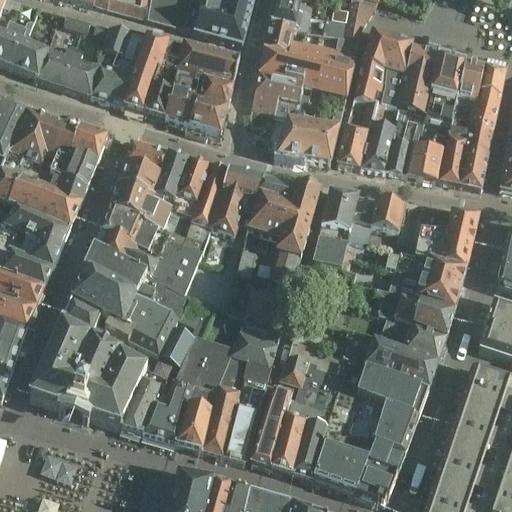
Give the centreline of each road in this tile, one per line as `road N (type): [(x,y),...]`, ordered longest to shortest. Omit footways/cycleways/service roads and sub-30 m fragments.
road 1 (residential): [(443,0),(430,34),(383,18),(368,28),(329,180)]
road 2 (residential): [(251,64),(8,0)]
road 3 (residential): [(0,83),(229,161)]
road 4 (residential): [(329,180),(488,211)]
